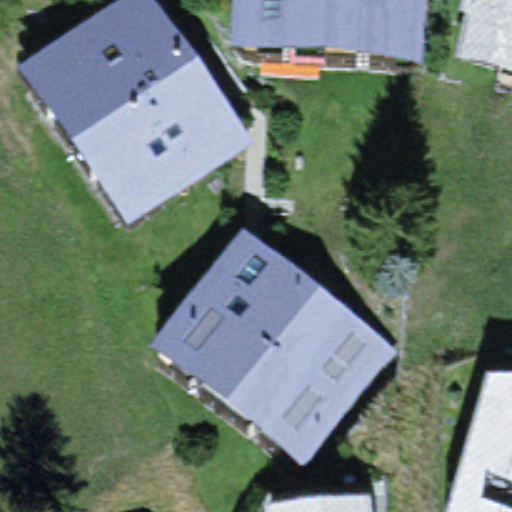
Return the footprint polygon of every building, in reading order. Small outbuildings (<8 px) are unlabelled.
[(137,0),(18,84),(132,243),(260,153),(151,0),(137,0)] [(411,0),(226,0),(222,64),(405,79),(411,0)] [(511,0),(458,0),(444,63),(511,78),(511,0)] [(244,236),(149,363),(295,471),(390,344),(244,236)] [(511,511),(511,387),(487,388),(447,511),(511,511)] [(367,511),(364,488),(253,504),(253,511),(367,511)]
